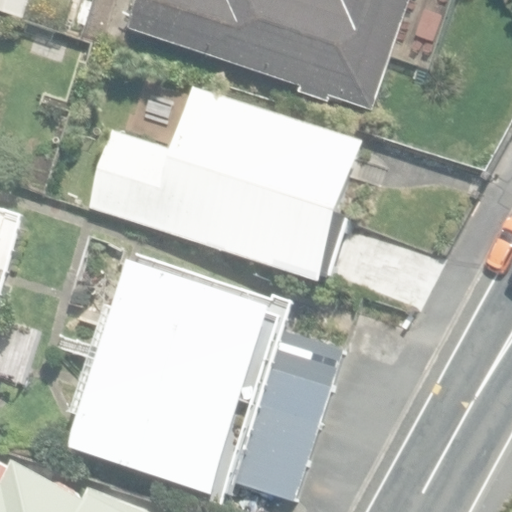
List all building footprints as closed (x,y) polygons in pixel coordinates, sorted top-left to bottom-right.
[(0,0),(0,9),(29,19),(35,0),(0,0)] [(336,98),(379,113),(418,0),(144,0),(135,28),(309,88),(307,94),(334,103),(336,98)] [(97,210),(330,284),(360,192),(374,145),(203,90),(183,153),(122,134),(103,192),(97,210)] [(0,298),(23,224),(23,223),(0,216),(0,298)] [(80,449),(227,498),(288,314),(140,265),(80,449)] [(242,482),(304,502),(353,351),(291,331),(242,482)] [(0,511),(148,511),(100,492),(94,502),(24,464),(11,487),(0,480),(0,511)]
